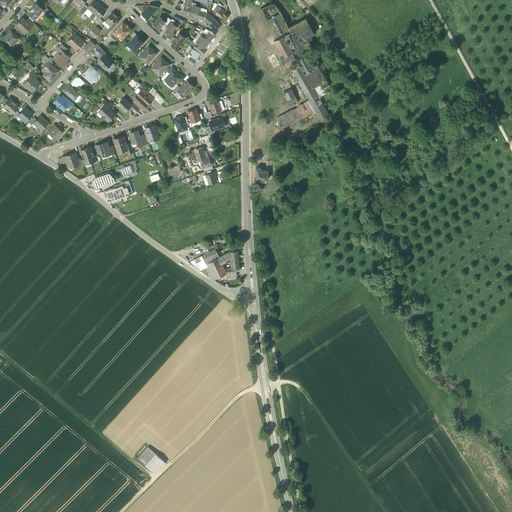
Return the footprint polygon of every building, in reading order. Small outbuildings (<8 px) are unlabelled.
[(100,6),(94,0),(87,8),(88,9),(93,13),(100,6)] [(280,12),(276,6),(273,3),(260,10),(275,40),(284,36),(290,32),(288,28),(280,12)] [(35,4),(27,13),(34,19),(42,11),(35,4)] [(190,7),(185,5),(184,5),(182,13),(188,15),(190,7)] [(197,7),(191,5),(190,7),(188,15),(194,17),(197,7)] [(100,6),(93,13),(98,17),(99,19),(99,18),(106,11),(100,6)] [(158,8),(149,6),(147,8),(147,9),(142,14),(148,19),(158,8)] [(207,13),(199,10),(197,18),(204,20),(207,13)] [(112,12),(104,22),(110,27),(118,18),(112,12)] [(223,12),(218,17),(220,19),(217,21),(221,25),(228,17),(223,12)] [(208,14),(207,13),(204,20),(210,25),(214,19),(208,14)] [(148,19),(142,14),(140,16),(147,22),(149,20),(148,19)] [(160,17),(154,24),(159,29),(164,24),(166,22),(165,21),(160,17)] [(22,18),(15,25),(23,32),(26,29),(27,30),(31,26),(26,21),(22,18)] [(306,18),(288,28),(290,32),(293,30),(300,42),(307,38),(315,34),(306,18)] [(215,20),(211,26),(217,30),(221,25),(217,21),(215,20)] [(123,22),(113,33),(116,35),(115,36),(119,39),(122,41),(132,30),(128,27),(128,25),(126,25),(123,22)] [(174,25),(172,24),(168,29),(164,34),(168,37),(172,33),(178,25),(176,23),(174,25)] [(96,27),(91,32),(97,37),(101,32),(96,27)] [(290,32),(284,36),(293,52),(298,61),(301,65),(314,88),(322,83),(323,83),(311,63),(311,62),(305,51),(300,42),(293,30),(290,32)] [(18,37),(10,31),(2,40),(8,45),(11,47),(14,43),(13,42),(18,37)] [(209,33),(205,38),(210,41),(214,35),(210,31),(209,33)] [(185,38),(179,33),(175,39),(173,42),(173,43),(179,47),(185,38)] [(75,34),(71,38),(71,40),(69,42),(73,46),(72,47),(76,50),(77,50),(77,49),(78,48),(78,46),(80,44),(81,44),(81,45),(81,44),(82,43),(82,44),(82,43),(83,43),(83,42),(75,34)] [(235,38),(229,34),(226,39),(231,43),(235,38)] [(137,35),(127,46),(135,52),(144,42),(137,35)] [(201,35),(194,44),(192,42),(189,46),(192,48),(200,54),(210,41),(205,38),(201,35)] [(275,40),(274,41),(281,53),(280,54),(281,56),(280,57),(281,59),(293,52),(284,36),(275,40)] [(307,38),(300,42),(305,51),(313,47),(307,38)] [(231,43),(226,39),(222,44),(228,48),(231,43)] [(92,47),(89,44),(84,49),(89,53),(93,48),(92,47)] [(228,48),(222,44),(219,49),(224,53),(228,48)] [(149,46),(141,54),(146,58),(143,61),(147,65),(157,54),(149,46)] [(328,52),(338,57),(341,52),(331,47),(328,52)] [(106,53),(100,48),(95,53),(101,58),(103,55),(103,56),(106,53)] [(200,54),(192,48),(189,52),(184,58),(191,66),(200,54)] [(224,53),(219,49),(215,54),(221,58),(224,53)] [(63,52),(61,50),(54,58),(59,63),(58,64),(62,66),(69,58),(63,52)] [(281,59),(286,68),(292,64),(298,61),(293,52),(281,59)] [(103,56),(103,55),(101,58),(100,60),(98,63),(106,70),(112,63),(103,56)] [(161,58),(153,67),(157,71),(156,72),(160,76),(170,65),(161,58)] [(34,70),(36,67),(27,61),(25,64),(34,70)] [(298,61),(292,64),(294,67),(289,70),(290,72),(290,71),(292,71),(301,65),(298,61)] [(326,81),(316,61),(314,61),(311,62),(311,63),(323,83),(326,81)] [(50,64),(48,63),(43,69),(46,72),(45,73),(48,75),(46,78),(49,81),(58,72),(50,64)] [(103,71),(96,65),(93,68),(99,74),(100,75),(103,71)] [(301,65),(292,71),(294,74),(310,102),(315,111),(317,115),(319,114),(321,117),(326,114),(324,111),(326,110),(314,88),(301,65)] [(90,66),(82,75),(86,77),(85,78),(87,80),(88,79),(92,83),(99,74),(93,68),(90,66)] [(38,76),(32,70),(29,74),(32,76),(35,79),(38,76)] [(174,70),(173,70),(170,74),(164,80),(172,88),(178,81),(182,77),(181,77),(174,70)] [(32,76),(31,76),(30,76),(26,80),(26,82),(24,84),(24,86),(26,88),(28,88),(31,90),(30,91),(31,91),(34,88),(35,88),(36,87),(36,86),(39,82),(35,79),(32,76)] [(79,78),(75,78),(71,83),(75,87),(81,86),(84,83),(79,78)] [(180,88),(177,91),(178,91),(181,94),(180,95),(182,98),(186,96),(194,87),(187,80),(180,88)] [(288,82),(281,86),(284,93),(291,89),(288,82)] [(322,83),(314,88),(326,110),(334,105),(322,83)] [(76,93),(69,86),(63,91),(74,101),(79,95),(76,93)] [(178,86),(172,92),(175,94),(178,91),(177,91),(180,88),(178,86)] [(161,102),(164,100),(155,89),(152,92),(161,102)] [(291,89),(284,93),(293,110),(300,106),(291,89)] [(85,96),(78,90),(76,93),(79,95),(83,99),(85,96)] [(147,96),(141,91),(137,95),(148,105),(152,101),(147,96)] [(148,105),(137,95),(133,99),(135,100),(139,104),(144,109),(148,105)] [(59,96),(53,103),(58,107),(60,108),(63,110),(67,106),(68,104),(64,101),(59,96)] [(18,105),(10,98),(8,100),(4,105),(8,109),(6,110),(10,114),(18,105)] [(73,104),(66,98),(64,101),(68,104),(67,106),(70,108),(73,104)] [(123,98),(120,102),(117,105),(119,107),(125,113),(128,109),(129,110),(131,110),(131,109),(130,108),(132,106),(123,98)] [(112,107),(105,101),(102,104),(104,106),(108,109),(109,108),(110,109),(112,107)] [(218,102),(209,105),(212,114),(222,111),(218,102)] [(315,111),(310,102),(300,106),(293,110),(278,118),(283,127),(315,111)] [(137,107),(134,103),(132,106),(130,108),(131,109),(136,113),(140,109),(137,107)] [(108,109),(104,106),(99,111),(103,115),(102,116),(109,122),(109,121),(112,117),(112,118),(115,115),(110,109),(109,108),(108,109)] [(32,114),(25,108),(20,114),(18,116),(25,122),(32,114)] [(197,109),(188,112),(192,123),(200,120),(197,109)] [(48,123),(40,116),(36,120),(33,124),(41,131),(48,123)] [(183,118),(183,116),(174,119),(179,132),(187,129),(186,126),(183,118)] [(220,118),(209,121),(211,126),(212,131),(214,130),(223,127),(222,123),(223,121),(222,119),(220,118)] [(52,131),(50,132),(54,135),(52,137),(56,140),(62,132),(56,126),(52,131)] [(211,126),(206,128),(209,135),(215,133),(214,130),(212,131),(211,126)] [(155,127),(152,128),(149,127),(146,128),(147,131),(150,140),(153,139),(154,140),(159,138),(157,133),(155,127)] [(138,131),(130,134),(133,143),(136,141),(137,146),(143,144),(140,137),(138,131)] [(208,135),(199,138),(201,144),(210,141),(208,135)] [(123,136),(113,140),(116,148),(119,147),(121,152),(127,150),(125,145),(126,145),(123,136)] [(107,142),(102,144),(102,145),(98,147),(100,153),(102,157),(111,154),(110,153),(111,152),(109,148),(107,142)] [(91,147),(86,149),(91,162),(96,161),(94,156),(91,147)] [(206,158),(203,148),(194,150),(197,159),(198,162),(201,161),(203,168),(211,165),(209,158),(206,158)] [(86,149),(81,151),(84,160),(86,164),(91,162),(86,149)] [(75,153),(64,156),(64,157),(66,162),(68,166),(72,165),(73,167),(79,165),(77,160),(75,153)] [(133,173),(130,165),(118,170),(124,176),(133,173)] [(179,165),(166,170),(168,177),(181,172),(179,165)] [(258,171),(256,171),(256,180),(267,180),(267,177),(267,175),(267,171),(260,171),(258,171)] [(214,172),(206,175),(209,185),(213,183),(217,182),(214,172)] [(93,181),(95,188),(112,183),(110,180),(114,178),(108,173),(95,177),(92,178),(93,181)] [(158,174),(150,176),(152,182),(160,179),(158,174)] [(209,185),(206,175),(203,176),(206,187),(213,184),(213,183),(209,185)] [(123,186),(104,192),(105,197),(107,197),(108,199),(110,198),(110,199),(111,198),(112,201),(120,198),(133,194),(129,181),(122,183),(123,186)] [(159,202),(157,198),(156,198),(154,193),(149,195),(153,204),(159,202)] [(215,250),(200,257),(189,263),(200,271),(205,268),(209,266),(208,263),(219,257),(215,250)] [(238,251),(230,252),(230,260),(232,260),(233,268),(225,270),(227,273),(236,272),(240,271),(238,251)] [(219,257),(222,264),(230,260),(230,252),(219,257)] [(219,257),(208,263),(209,266),(205,268),(200,271),(213,280),(224,274),(227,273),(225,270),(222,264),(219,257)] [(147,447),(137,458),(156,475),(166,464),(147,447)]
